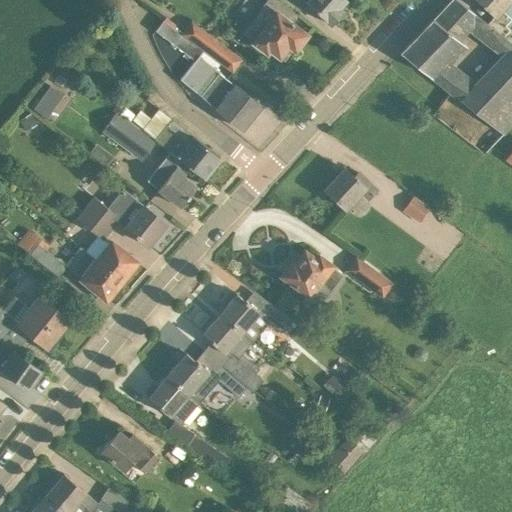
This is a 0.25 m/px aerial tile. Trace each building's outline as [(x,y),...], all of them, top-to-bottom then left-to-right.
[(305,37),(290,25),(296,16),(275,0),(266,0),(263,6),(274,15),(264,28),(253,19),(241,35),(266,54),(268,50),(278,58),(287,46),(294,51),(305,37)] [(300,0),(328,26),(340,12),(337,9),(346,0),(345,0),(300,0)] [(448,95),(502,135),(511,124),(511,44),(502,37),(486,24),(456,0),(451,0),(400,54),(450,93),(448,95)] [(511,20),(511,0),(474,0),(493,16),(486,24),(502,37),(508,31),(503,26),(510,19),(511,20)] [(180,35),(162,21),(154,32),(193,62),(202,51),(180,35)] [(202,51),(203,52),(231,73),(241,60),(190,22),(180,35),(202,51)] [(99,39),(100,46),(114,43),(113,36),(99,39)] [(180,81),(200,96),(242,131),(261,107),(234,86),(233,87),(217,74),(219,72),(199,57),(203,52),(202,51),(193,62),(194,63),(180,81)] [(160,105),(154,116),(142,109),(136,119),(160,133),(173,113),(160,105)] [(155,140),(117,111),(103,130),(141,159),(155,140)] [(18,120),(25,131),(37,124),(30,113),(18,120)] [(155,140),(170,152),(180,160),(203,179),(219,159),(171,119),(155,140)] [(511,166),(511,148),(503,160),(511,166)] [(175,166),(180,160),(170,152),(147,180),(180,208),(196,187),(182,177),(185,173),(175,166)] [(354,178),(344,169),(324,190),(345,209),(360,192),(367,199),(376,190),(358,173),(354,178)] [(96,217),(112,230),(120,220),(93,197),(83,208),(96,217)] [(418,220),(427,208),(412,197),(403,209),(418,220)] [(148,247),(166,225),(141,207),(123,228),(148,247)] [(104,239),(112,230),(96,217),(83,208),(75,219),(96,236),(84,252),(121,281),(136,262),(111,242),(110,244),(104,239)] [(58,278),(65,268),(37,247),(30,256),(58,278)] [(106,300),(121,281),(84,252),(70,269),(106,300)] [(315,260),(304,252),(294,264),(291,262),(281,275),(307,294),(303,302),(317,312),(344,276),(318,257),(315,260)] [(382,298),(392,284),(355,257),(344,271),(382,298)] [(17,266),(9,276),(20,284),(27,275),(17,266)] [(241,333),(252,342),(269,322),(280,331),(290,320),(274,305),(263,317),(245,301),(244,302),(236,294),(219,314),(241,333)] [(39,296),(25,312),(17,322),(16,323),(47,349),(70,321),(39,296)] [(0,337),(15,320),(0,307),(0,337)] [(210,342),(228,357),(231,353),(237,359),(252,342),(241,333),(219,314),(203,334),(211,341),(210,342)] [(0,369),(28,390),(42,371),(0,340),(0,369)] [(228,357),(220,366),(237,381),(246,388),(253,392),(262,380),(255,374),(237,359),(231,353),(228,357)] [(237,381),(220,366),(213,375),(197,361),(196,362),(185,354),(167,375),(199,403),(218,381),(238,397),(241,393),(246,388),(237,381)] [(180,425),(199,403),(167,375),(148,397),(158,406),(157,407),(169,417),(169,418),(174,421),(180,425)] [(337,396),(346,385),(338,379),(335,377),(327,387),(329,389),(337,396)] [(241,393),(247,399),(253,392),(246,388),(241,393)] [(322,397),(318,408),(327,412),(331,401),(322,397)] [(229,460),(225,457),(180,425),(174,421),(167,431),(188,445),(218,466),(223,470),(229,460)] [(363,454),(379,436),(366,425),(352,440),(346,436),(325,459),(342,474),(361,452),(363,454)] [(127,439),(117,431),(99,452),(122,471),(134,457),(137,459),(133,465),(142,473),(156,457),(129,436),(127,439)] [(277,456),(270,451),(264,460),(271,465),(277,456)] [(67,511),(90,511),(97,503),(86,494),(87,493),(63,474),(48,493),(67,511)] [(273,504),(283,511),(306,511),(311,505),(286,486),(273,504)] [(117,511),(119,511),(128,501),(108,487),(99,499),(117,511)] [(67,511),(48,493),(32,511),(67,511)]
